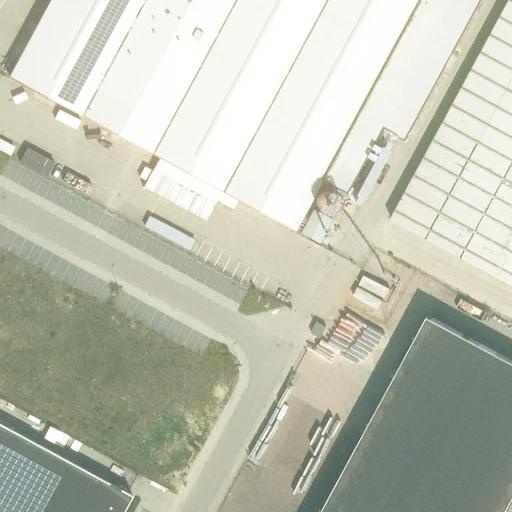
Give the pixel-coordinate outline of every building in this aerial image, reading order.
[(293,229),(417,0),(48,0),(8,75),(293,229)] [(511,285),(511,0),(509,0),(390,219),(511,285)] [(47,176),(54,162),(27,148),(19,161),(47,176)] [(313,209),(300,232),(319,243),(332,219),(313,209)] [(55,284),(61,263),(35,256),(29,277),(55,284)] [(503,511),(511,498),(511,361),(428,316),(321,511),(503,511)] [(323,340),(328,330),(319,325),(314,336),(323,340)] [(0,422),(0,511),(122,511),(132,494),(0,422)]
